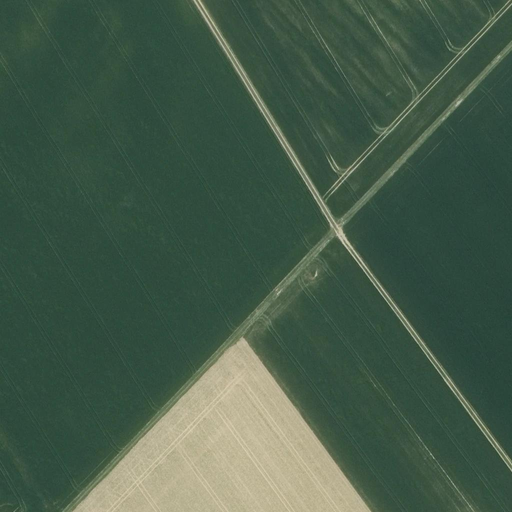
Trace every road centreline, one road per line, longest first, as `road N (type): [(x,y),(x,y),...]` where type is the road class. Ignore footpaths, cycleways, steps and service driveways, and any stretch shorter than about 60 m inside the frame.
road 1 (track): [(196,0),(337,229),(511,468)]
road 2 (track): [(337,229),(69,511)]
road 3 (track): [(337,229),(511,45)]
